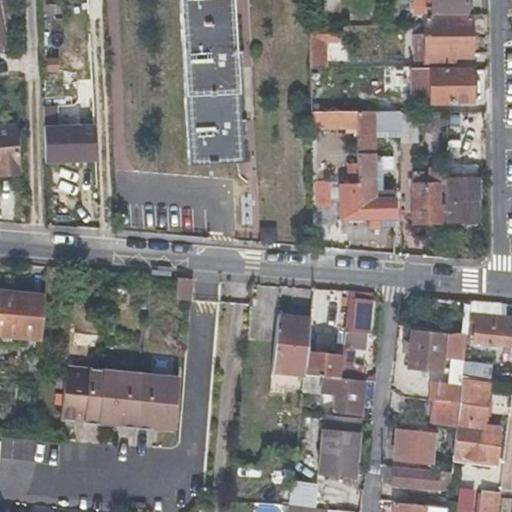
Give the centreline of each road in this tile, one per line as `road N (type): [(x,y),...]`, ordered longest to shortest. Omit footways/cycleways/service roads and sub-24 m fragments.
road 1 (residential): [(0,479),(188,501),(211,259)]
road 2 (residential): [(499,0),(505,286)]
road 3 (residential): [(374,511),(397,276)]
road 4 (residential): [(0,242),(211,259)]
road 5 (residential): [(211,259),(397,276)]
